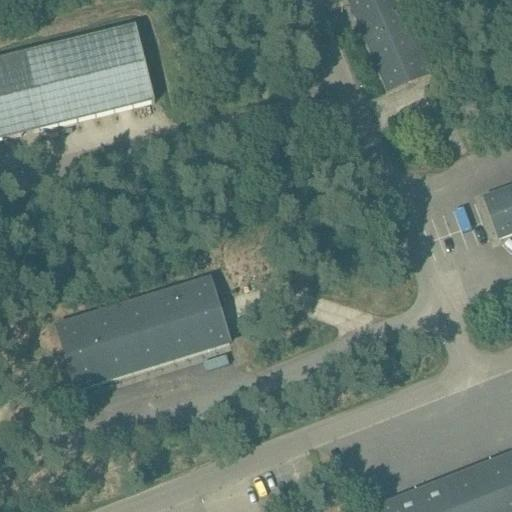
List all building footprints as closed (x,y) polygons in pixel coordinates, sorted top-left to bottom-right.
[(388,96),(433,77),(399,0),(355,0),(349,3),(388,96)] [(136,29),(0,62),(0,143),(155,105),(136,29)] [(265,91),(267,59),(267,47),(250,46),(247,90),(265,91)] [(499,243),(511,238),(511,188),(483,199),(499,243)] [(56,328),(76,396),(233,347),(213,280),(56,328)] [(511,511),(511,456),(378,509),(378,511),(511,511)]
